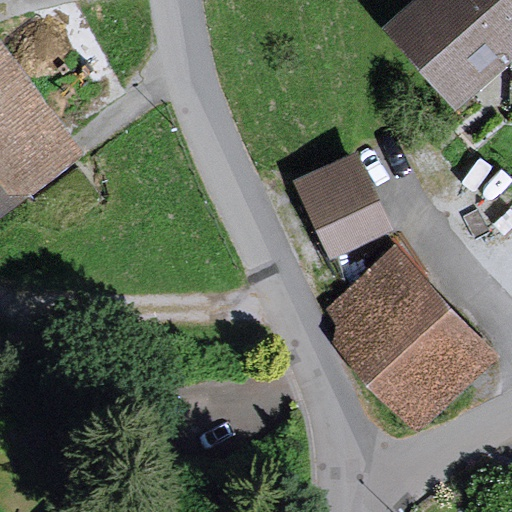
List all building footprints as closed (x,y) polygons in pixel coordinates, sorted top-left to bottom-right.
[(511,0),(428,0),(404,21),(461,87),(511,42),(511,0)] [(0,219),(88,152),(0,38),(0,219)] [(394,232),(357,151),(292,181),(330,262),(394,232)] [(334,321),(329,342),(372,388),(455,312),(394,246),(324,310),(334,321)] [(498,358),(455,312),(372,388),(415,434),(498,358)] [(104,416),(47,432),(56,461),(113,445),(104,416)]
